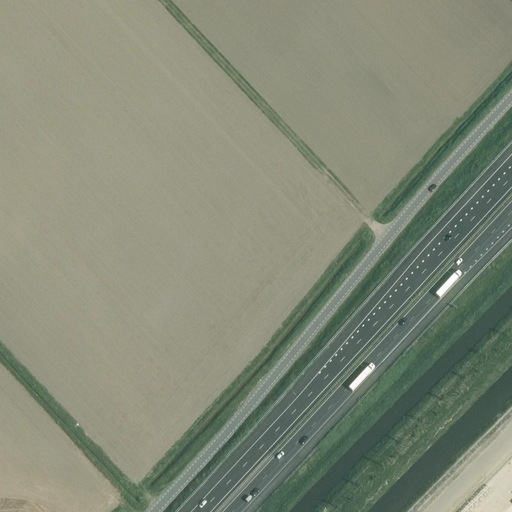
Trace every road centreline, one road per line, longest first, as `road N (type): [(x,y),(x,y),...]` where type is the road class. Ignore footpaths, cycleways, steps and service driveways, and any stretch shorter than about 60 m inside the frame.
road 1 (unclassified): [(152,511),(511,96)]
road 2 (motorway): [(511,175),(199,511)]
road 3 (motorway): [(233,511),(511,210)]
